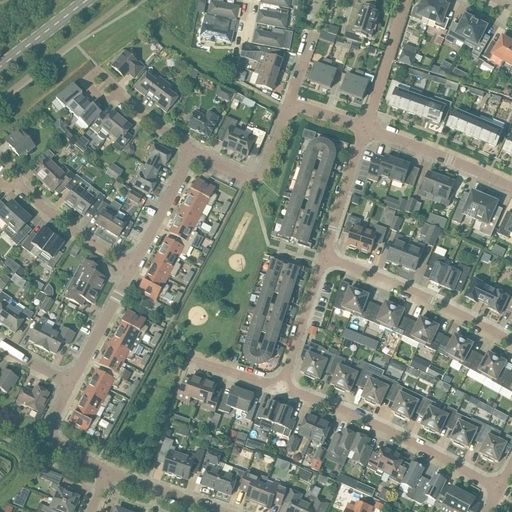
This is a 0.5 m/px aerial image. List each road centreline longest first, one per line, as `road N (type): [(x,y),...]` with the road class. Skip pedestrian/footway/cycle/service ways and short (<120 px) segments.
road 1 (residential): [(500,488),(365,419),(281,388)]
road 2 (residential): [(511,342),(322,256)]
road 3 (residential): [(511,188),(366,129)]
road 4 (residential): [(289,105),(259,176),(192,152)]
road 5 (residential): [(133,269),(18,181)]
road 6 (residential): [(281,388),(322,256)]
road 7 (residential): [(366,129),(405,0)]
road 8 (residential): [(322,256),(366,129)]
road 9 (residential): [(133,269),(192,152)]
road 10 (residential): [(71,382),(133,269)]
road 11 (residential): [(108,472),(53,439),(52,412),(71,382)]
